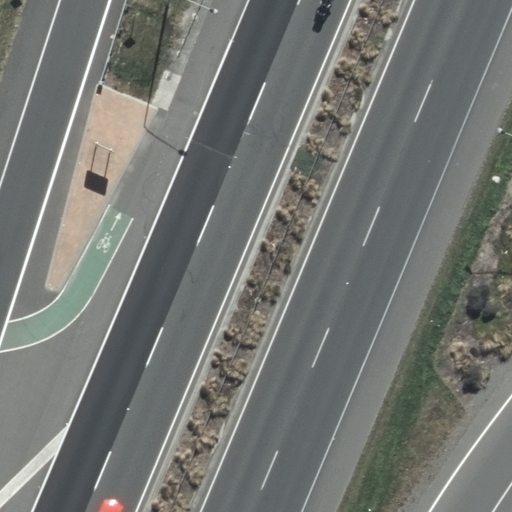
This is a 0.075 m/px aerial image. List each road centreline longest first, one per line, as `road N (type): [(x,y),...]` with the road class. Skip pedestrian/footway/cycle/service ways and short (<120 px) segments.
road 1 (trunk): [(88,511),(303,0)]
road 2 (trunk): [(465,0),(251,511)]
road 3 (trunk): [(0,267),(85,0)]
